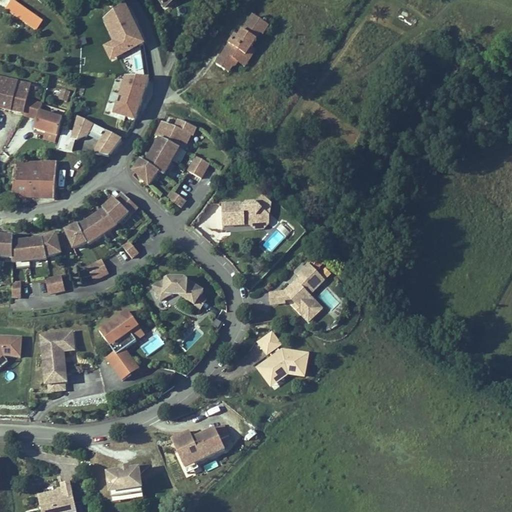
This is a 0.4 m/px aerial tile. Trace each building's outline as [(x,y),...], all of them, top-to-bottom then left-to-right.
[(34,15),(13,0),(12,0),(5,10),(26,26),(34,15)] [(156,0),(164,11),(181,0),(156,0)] [(145,46),(126,7),(106,22),(112,33),(120,29),(125,40),(115,46),(121,58),(145,46)] [(253,17),(249,24),(256,28),(255,30),(258,32),(264,36),(269,28),(253,17)] [(225,53),(217,65),(225,71),(229,66),(233,69),(237,67),(239,64),(243,58),(250,62),(257,52),(252,49),(258,41),(253,39),(258,32),(255,30),(256,28),(249,24),(239,39),(236,37),(230,46),(233,48),(232,51),(230,50),(227,55),(225,53)] [(121,58),(115,46),(107,49),(113,62),(121,58)] [(230,46),(225,53),(227,55),(230,50),(232,51),(233,48),(230,46)] [(140,54),(134,55),(136,69),(143,68),(140,54)] [(246,69),(250,62),(243,58),(239,64),(246,69)] [(151,81),(129,79),(122,98),(126,100),(124,108),(119,106),(115,116),(136,124),(151,81)] [(0,90),(0,111),(12,114),(20,83),(5,80),(2,91),(0,90)] [(12,114),(25,117),(29,101),(32,86),(20,83),(12,114)] [(62,89),(58,99),(67,102),(71,92),(62,89)] [(43,104),(29,101),(25,117),(24,119),(37,122),(35,133),(47,137),(58,140),(64,122),(41,114),(43,104)] [(110,159),(123,141),(79,120),(74,135),(64,132),(57,153),(73,155),(76,143),(78,144),(87,140),(100,146),(94,157),(110,159)] [(165,179),(183,151),(185,152),(193,137),(195,138),(198,130),(181,122),(178,129),(175,127),(163,121),(155,135),(163,140),(159,145),(158,145),(154,150),(156,151),(147,165),(143,162),(133,174),(150,190),(161,176),(165,179)] [(56,146),(58,140),(47,137),(45,142),(56,146)] [(201,179),(209,166),(197,159),(190,172),(201,179)] [(14,201),(56,203),(57,166),(38,165),(38,171),(21,170),(21,164),(12,164),(12,167),(16,168),(14,201)] [(186,204),(175,196),(170,202),(181,210),(186,204)] [(79,228),(66,233),(74,252),(88,246),(89,248),(118,231),(118,230),(140,213),(128,201),(120,208),(116,203),(105,212),(106,214),(100,218),(99,216),(92,220),(93,222),(80,230),(79,228)] [(270,220),(256,206),(248,207),(246,209),(241,209),(241,207),(224,207),(224,228),(245,228),(245,224),(252,224),(255,226),(264,226),(270,220)] [(245,224),(245,228),(251,228),(255,232),(263,232),(270,228),(270,220),(264,226),(255,226),(252,224),(245,224)] [(277,228),(285,237),(294,229),(286,220),(277,228)] [(276,230),(261,246),(270,254),(285,238),(276,230)] [(0,261),(14,262),(14,266),(48,263),(48,260),(62,256),(57,237),(44,240),(44,242),(29,244),(29,242),(21,243),(21,245),(14,246),(14,240),(0,239),(0,261)] [(139,256),(130,244),(123,250),(133,261),(139,256)] [(314,257),(310,262),(318,268),(322,263),(314,257)] [(109,277),(103,263),(88,270),(94,284),(109,277)] [(311,296),(327,283),(313,267),(300,277),(302,279),(304,281),(296,288),(292,288),(286,294),(271,295),(272,306),(286,304),(286,302),(293,301),(297,305),(293,309),(301,318),(306,313),(306,309),(315,301),(311,296)] [(66,293),(62,278),(46,282),(49,296),(66,293)] [(296,288),(304,281),(302,279),(292,288),(296,288)] [(201,296),(183,284),(169,284),(154,291),(161,305),(173,299),(173,296),(178,296),(178,299),(193,309),(198,301),(201,296)] [(22,301),(22,286),(14,286),(13,301),(22,301)] [(198,313),(204,305),(198,301),(193,309),(198,313)] [(308,314),(318,305),(315,301),(306,309),(306,313),(308,314)] [(132,340),(141,334),(127,315),(99,336),(113,356),(104,363),(122,388),(134,380),(119,360),(125,356),(137,347),(132,340)] [(221,326),(215,323),(211,329),(218,333),(221,326)] [(306,383),(310,358),(283,351),(281,353),(279,350),(283,347),(272,332),(257,343),(268,358),(271,356),(273,358),(277,364),(274,367),(266,363),(257,370),(269,388),(276,384),(276,381),(285,383),(289,380),(306,383)] [(67,391),(64,359),(75,358),(73,334),(38,337),(44,394),(47,394),(48,399),(59,398),(65,397),(65,392),(67,391)] [(137,347),(146,341),(141,334),(132,340),(137,347)] [(0,373),(7,367),(4,363),(21,364),(22,341),(0,339),(0,373)] [(139,375),(125,356),(119,360),(134,380),(139,375)] [(277,364),(273,358),(266,363),(274,367),(277,364)] [(272,392),(285,383),(276,381),(276,384),(269,388),(272,392)] [(196,465),(224,453),(215,432),(194,442),(176,449),(185,470),(196,465)] [(194,442),(190,435),(185,437),(173,443),(176,449),(194,442)] [(203,465),(206,471),(218,466),(216,460),(203,465)] [(199,471),(196,465),(185,470),(188,476),(199,471)] [(141,495),(138,473),(128,474),(122,475),(109,477),(113,499),(141,495)] [(75,511),(69,485),(62,487),(63,493),(40,498),(43,511),(75,511)] [(114,504),(142,500),(141,495),(113,499),(114,504)]
